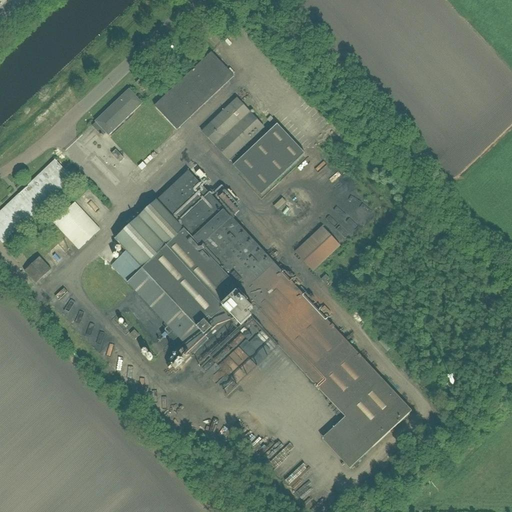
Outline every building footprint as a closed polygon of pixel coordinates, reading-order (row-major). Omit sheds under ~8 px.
[(177,131),(190,119),(235,77),(212,53),(154,107),(177,131)] [(144,92),(148,88),(141,80),(136,84),(144,92)] [(109,137),(143,105),(129,91),(96,123),(96,124),(93,127),(103,138),(107,135),(109,137)] [(234,158),(265,129),(238,99),(201,132),(229,162),(230,162),(234,158)] [(239,163),(234,158),(230,162),(235,167),(234,168),(262,197),(305,155),(278,126),(239,163)] [(120,164),(124,159),(116,150),(112,155),(120,164)] [(0,240),(3,244),(72,179),(55,161),(0,213),(0,240)] [(126,252),(112,267),(178,337),(194,354),(201,349),(222,331),(229,338),(240,327),(251,317),(346,418),(322,440),(350,469),(412,412),(189,172),(116,241),(126,252)] [(275,210),(284,201),(280,198),(272,206),(275,210)] [(78,251),(101,230),(75,203),(53,224),(78,251)] [(312,270),(340,247),(322,229),(296,253),(312,270)] [(135,331),(130,335),(135,340),(140,336),(135,331)] [(142,340),(138,344),(144,350),(147,346),(142,340)] [(214,386),(222,390),(228,385),(232,377),(237,377),(228,373),(242,370),(251,363),(247,359),(255,362),(263,355),(263,351),(260,349),(254,343),(244,344),(241,351),(227,363),(222,374),(217,371),(209,378),(209,379),(214,386)]
